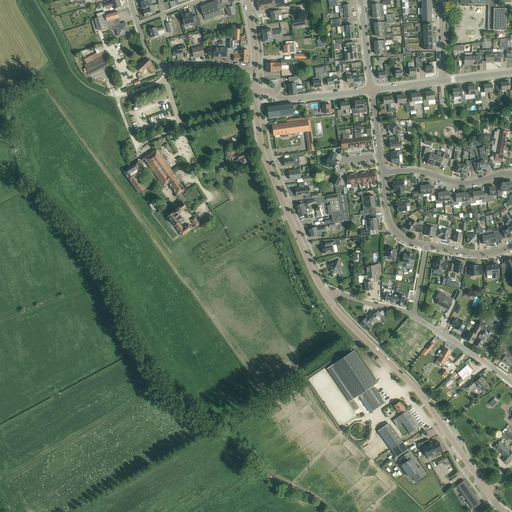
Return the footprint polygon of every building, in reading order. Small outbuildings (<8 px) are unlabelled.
[(111,0),(112,2),(105,4),(106,9),(113,7),(114,9),(121,7),(122,7),(119,0),(111,0)] [(149,6),(153,5),(151,0),(145,0),(141,2),(143,9),(143,8),(146,8),(146,9),(150,8),(149,7),(150,7),(149,6)] [(217,0),(200,7),(204,16),(220,10),(221,10),(221,9),(226,8),(228,16),(235,14),(234,6),(233,6),(232,2),(237,1),(236,0),(218,0),(217,0)] [(257,1),(259,11),(275,8),(285,6),(285,3),(287,3),(286,0),(261,0),(257,1)] [(372,5),(372,11),(383,10),(383,6),(390,5),(389,0),(385,1),(382,1),(382,3),(372,5)] [(493,30),(497,30),(497,34),(501,34),(502,30),(506,31),(506,30),(506,29),(506,24),(506,10),(506,9),(499,9),(499,2),(501,2),(500,2),(500,0),(486,0),(486,4),(488,4),(488,30),(493,30)] [(344,12),(351,11),(350,4),(339,6),(338,6),(339,12),(344,12)] [(146,8),(143,8),(144,11),(143,12),(145,17),(147,16),(148,16),(152,14),(155,13),(153,5),(149,6),(150,7),(149,7),(150,8),(146,9),(146,8)] [(281,15),(280,10),(270,12),(272,20),(279,19),(278,16),(281,15)] [(100,16),(97,17),(99,22),(100,27),(101,30),(115,26),(118,37),(129,34),(129,33),(128,31),(128,28),(127,28),(126,27),(127,26),(126,23),(120,25),(118,18),(119,18),(117,11),(105,15),(100,16)] [(182,15),(185,26),(195,23),(192,13),(182,15)] [(305,25),(304,18),(292,21),(293,27),(305,25)] [(375,29),(375,30),(387,28),(388,28),(388,23),(389,22),(389,23),(393,23),(393,22),(395,22),(395,19),(395,18),(386,19),(386,22),(374,23),(374,26),(373,27),(374,29),(375,29)] [(346,26),(340,26),(340,27),(341,33),(343,33),(354,31),(353,25),(346,26)] [(156,27),(149,29),(152,38),(159,36),(159,35),(162,34),(161,31),(164,30),(163,26),(157,28),(156,27)] [(387,32),(387,28),(375,30),(375,36),(386,35),(386,32),(387,32)] [(271,29),(262,30),(264,42),(272,41),(272,39),(274,39),(275,42),(293,40),(293,37),(282,38),(281,30),(271,31),(271,29)] [(343,33),(343,39),(348,39),(354,38),(354,31),(343,33)] [(345,53),(356,52),(355,45),(350,46),(349,42),(343,43),(343,47),(344,47),(345,53)] [(287,45),(284,45),(284,53),(290,53),(290,52),(294,52),(294,44),(294,43),(287,43),(287,45)] [(186,52),(184,45),(179,46),(179,49),(175,49),(176,51),(174,51),(173,53),(174,57),(175,58),(177,57),(177,59),(184,57),(182,52),(186,52)] [(202,47),(192,49),(194,57),(200,55),(200,56),(204,55),(203,50),(206,49),(205,45),(202,46),(202,47)] [(227,57),(227,48),(214,48),(214,57),(214,56),(221,56),(221,57),(227,57)] [(234,50),(234,53),(233,61),(248,62),(248,50),(240,50),(240,54),(239,54),(239,50),(234,50)] [(472,55),(472,65),(479,65),(479,57),(482,57),(482,50),(479,50),(479,52),(476,53),(476,55),(472,55)] [(356,52),(345,53),(346,62),(351,61),(350,60),(357,59),(356,52)] [(104,55),(84,65),(90,75),(109,65),(104,55)] [(151,63),(147,58),(136,68),(141,73),(146,68),(151,73),(156,69),(150,64),(151,63)] [(274,63),(267,63),(267,72),(274,72),(275,70),(282,70),(281,69),(288,69),(288,65),(298,65),(297,60),(281,60),(281,63),(274,63)] [(429,66),(425,66),(426,73),(433,72),(433,66),(432,62),(429,62),(429,66)] [(395,70),(395,77),(402,76),(401,70),(398,70),(397,63),(394,64),(395,70)] [(408,63),(409,75),(416,74),(415,68),(412,68),(411,63),(408,63)] [(322,67),(323,73),(326,73),(328,85),(334,85),(333,78),(330,78),(329,73),(327,73),(326,66),(322,67)] [(323,73),(322,67),(315,68),(316,78),(313,78),(313,79),(314,87),(321,86),(321,80),(324,80),(323,73)] [(380,67),(377,67),(378,73),(379,79),(382,79),(382,80),(384,79),(385,78),(385,72),(381,72),(380,67)] [(298,78),(297,72),(294,72),(295,77),(288,78),(289,82),(295,81),(298,78)] [(511,99),(511,90),(510,91),(508,82),(500,83),(501,90),(507,90),(507,96),(507,100),(511,99)] [(492,84),(484,85),(484,93),(489,92),(490,100),(497,99),(497,92),(493,93),(492,84)] [(476,86),(468,87),(469,95),(474,94),(475,102),(482,101),(481,95),(477,95),(476,86)] [(462,96),(461,88),(452,89),(454,100),(460,99),(461,102),(464,102),(466,102),(465,95),(462,96)] [(426,96),(422,97),(424,107),(428,107),(429,107),(428,104),(435,103),(434,91),(425,92),(426,96)] [(410,102),(411,112),(416,111),(415,101),(420,101),(419,93),(411,94),(412,101),(410,102)] [(411,112),(410,102),(406,102),(405,95),(397,96),(398,103),(402,103),(402,106),(406,105),(407,112),(411,112)] [(383,98),(384,104),(388,104),(389,112),(396,111),(395,103),(392,103),(391,97),(387,97),(386,96),(384,96),(383,98)] [(363,100),(355,101),(355,107),(352,107),(352,114),(359,113),(359,112),(367,112),(367,113),(366,104),(366,105),(363,105),(363,100)] [(348,102),(340,103),(341,110),(345,109),(346,114),(349,113),(349,109),(348,102)] [(292,103),(267,106),(269,118),(294,115),(293,109),(298,108),(301,108),(302,109),(303,109),(304,112),(306,112),(306,108),(305,103),(292,105),(292,103)] [(323,114),(323,113),(334,112),(334,109),(331,109),(330,104),(322,105),(323,108),(322,108),(321,109),(320,109),(320,112),(321,113),(322,113),(323,114)] [(278,124),(273,125),(274,136),(309,131),(308,120),(279,124),(279,123),(278,123),(278,124)] [(396,125),(394,122),(390,123),(389,125),(388,126),(387,127),(389,129),(388,131),(390,134),(392,134),(393,134),(399,133),(401,130),(397,125),(396,125)] [(365,146),(364,137),(362,137),(361,129),(357,130),(360,148),(362,148),(362,146),(365,146)] [(505,141),(506,137),(494,135),(493,138),(495,139),(495,141),(505,143),(506,141),(505,141)] [(402,143),(401,136),(394,137),(395,141),(389,142),(390,144),(389,144),(389,147),(390,147),(390,149),(395,148),(395,151),(400,150),(400,148),(402,147),(401,143),(402,143)] [(238,143),(229,147),(231,151),(227,152),(229,159),(234,158),(233,155),(235,154),(238,152),(237,149),(240,148),(238,143)] [(481,158),(478,159),(481,170),(487,168),(484,159),(487,159),(483,147),(479,148),(480,152),(479,152),(481,158)] [(503,152),(504,149),(492,147),(491,150),(493,150),(493,154),(503,156),(504,153),(503,152)] [(436,155),(430,153),(431,149),(426,148),(423,156),(429,158),(427,164),(440,168),(441,164),(441,163),(442,162),(447,163),(446,165),(447,165),(450,155),(438,151),(436,155)] [(151,169),(164,159),(156,149),(144,159),(151,169)] [(401,155),(400,150),(395,151),(391,152),(391,155),(390,156),(391,163),(398,162),(399,162),(398,155),(401,155)] [(244,153),(236,155),(238,160),(240,166),(248,163),(247,162),(252,160),(248,151),(244,152),(244,153)] [(337,154),(331,152),(329,157),(328,157),(325,166),(330,168),(330,167),(334,168),(337,161),(335,160),(337,154)] [(298,167),(297,157),(284,159),(285,167),(293,165),(293,167),(298,167)] [(151,169),(158,179),(171,169),(164,159),(151,169)] [(476,171),(481,170),(478,159),(475,159),(470,161),(471,170),(475,169),(476,171)] [(137,163),(124,172),(139,194),(146,189),(137,176),(143,172),(137,163)] [(164,187),(168,184),(177,177),(171,169),(158,179),(164,187)] [(301,178),(299,170),(289,171),(290,180),(301,178)] [(336,176),(335,175),(331,183),(335,185),(336,193),(341,192),(343,186),(339,185),(342,179),(338,177),(337,175),(336,176)] [(168,184),(177,195),(181,192),(185,189),(177,177),(168,184)] [(404,189),(404,181),(393,182),(393,190),(396,190),(397,195),(404,194),(404,189)] [(506,193),(505,182),(500,183),(500,184),(497,185),(498,196),(501,196),(503,198),(507,198),(507,194),(506,193)] [(295,188),(296,196),(310,194),(309,187),(304,187),(304,183),(299,184),(299,188),(295,188)] [(423,194),(426,194),(425,185),(420,186),(420,189),(417,189),(418,197),(423,197),(423,194)] [(431,185),(425,185),(426,194),(429,193),(429,196),(435,196),(434,187),(431,188),(431,185)] [(490,192),(487,192),(487,202),(493,201),(492,196),(496,195),(495,187),(489,187),(490,192)] [(483,191),(478,192),(479,200),(482,200),(482,202),(487,202),(487,192),(483,193),(483,191)] [(177,195),(179,199),(179,198),(184,204),(184,203),(184,204),(188,201),(185,197),(188,195),(187,192),(182,195),(181,192),(177,195)] [(187,198),(191,203),(199,197),(195,192),(187,198)] [(435,196),(436,204),(441,203),(441,201),(444,200),(443,192),(438,193),(438,195),(435,196)] [(453,205),(452,197),(449,197),(449,192),(443,192),(444,200),(447,200),(448,204),(450,204),(450,205),(452,205),(453,205)] [(470,195),(470,204),(474,204),(474,203),(476,203),(476,200),(479,200),(478,192),(472,192),(473,195),(470,195)] [(455,197),(452,197),(453,205),(459,205),(459,206),(462,206),(462,205),(461,193),(455,194),(455,197)] [(466,193),(461,193),(462,205),(468,205),(468,204),(470,204),(470,195),(466,195),(466,193)] [(346,194),(322,197),(314,198),(314,199),(306,202),(303,203),(296,206),(300,216),(307,213),(310,212),(308,207),(316,204),(330,202),(333,220),(326,221),(326,224),(333,223),(350,222),(346,194)] [(366,202),(376,201),(375,197),(374,197),(374,195),(368,196),(368,194),(361,195),(362,203),(366,202)] [(409,200),(395,201),(396,206),(397,206),(398,212),(407,211),(406,206),(410,206),(409,200)] [(186,206),(184,204),(183,204),(179,207),(178,207),(177,207),(167,215),(182,236),(192,229),(188,225),(183,228),(179,222),(183,219),(180,216),(179,216),(177,214),(181,211),(183,210),(182,210),(186,207),(186,206)] [(197,212),(193,215),(195,217),(191,220),(196,227),(199,224),(198,223),(202,220),(197,212)] [(412,219),(409,222),(404,219),(401,221),(407,225),(405,228),(412,232),(414,229),(415,230),(415,231),(421,233),(424,221),(420,220),(418,224),(412,219)] [(359,236),(361,236),(368,235),(370,235),(369,230),(378,229),(378,228),(379,228),(379,223),(366,225),(366,229),(360,230),(359,231),(359,236)] [(437,225),(427,223),(424,235),(431,236),(430,237),(435,238),(436,232),(437,225)] [(317,227),(308,229),(310,237),(318,235),(318,233),(329,230),(328,226),(317,228),(317,227)] [(478,228),(478,231),(478,233),(479,242),(483,241),(483,244),(486,243),(486,245),(490,244),(488,230),(485,231),(484,233),(482,234),(481,227),(480,226),(478,226),(478,228)] [(442,230),(438,229),(436,236),(440,237),(440,236),(441,236),(441,239),(447,240),(448,235),(450,236),(452,228),(446,227),(445,230),(442,229),(442,230)] [(498,231),(500,238),(504,236),(506,238),(508,237),(509,238),(511,236),(508,228),(505,230),(504,228),(498,231)] [(490,230),(488,230),(490,244),(494,243),(493,242),(496,242),(496,239),(500,238),(498,231),(492,232),(492,231),(490,230)] [(476,234),(467,235),(467,244),(473,243),(473,240),(476,240),(476,234)] [(332,239),(324,240),(325,246),(322,247),(323,254),(329,252),(329,254),(334,253),(332,239)] [(394,249),(387,247),(385,257),(387,257),(389,257),(389,260),(396,261),(397,252),(394,252),(394,249)] [(407,254),(404,254),(402,262),(413,264),(415,256),(412,255),(412,254),(407,253),(407,254)] [(340,261),(339,258),(325,264),(326,266),(329,264),(330,267),(330,268),(330,269),(331,268),(331,270),(330,270),(332,274),(333,274),(334,276),(340,273),(339,272),(342,270),(339,262),(340,261)] [(444,260),(436,258),(435,262),(434,266),(435,266),(434,269),(443,271),(443,270),(446,271),(448,262),(444,261),(444,260)] [(454,264),(450,263),(448,271),(462,273),(464,263),(456,262),(455,265),(453,265),(454,264)] [(490,266),(486,266),(487,275),(492,275),(493,278),(498,277),(498,274),(497,264),(490,264),(490,266)] [(381,265),(366,266),(367,275),(363,276),(364,282),(365,282),(366,291),(372,290),(371,286),(372,286),(372,281),(371,282),(370,278),(376,277),(376,281),(382,281),(381,265)] [(477,265),(469,265),(469,276),(478,275),(482,274),(482,266),(478,266),(477,265)] [(391,302),(393,294),(393,291),(388,289),(384,289),(383,294),(386,295),(385,301),(391,302)] [(458,291),(457,291),(453,299),(458,301),(462,293),(458,291)] [(448,310),(451,303),(444,299),(446,296),(439,292),(435,299),(438,300),(437,304),(441,307),(442,306),(444,307),(443,307),(448,310)] [(398,295),(396,304),(403,305),(404,299),(407,299),(408,295),(405,294),(404,296),(399,295),(398,295)] [(360,324),(368,331),(383,316),(377,311),(375,313),(373,310),(366,318),(360,324)] [(462,332),(466,323),(459,320),(455,318),(454,318),(451,325),(456,327),(455,328),(462,332)] [(480,329),(482,330),(485,324),(486,322),(483,320),(482,322),(481,321),(478,326),(478,325),(473,333),(470,331),(465,339),(472,343),(480,329)] [(492,327),(490,326),(485,324),(482,330),(480,334),(486,337),(492,327)] [(486,337),(480,334),(473,345),(480,348),(486,337)] [(444,347),(439,357),(440,357),(441,356),(444,358),(445,356),(448,358),(452,352),(448,349),(444,347)] [(377,383),(354,350),(327,369),(350,402),(356,397),(359,396),(370,412),(384,403),(373,387),(377,383)] [(505,350),(503,353),(506,355),(502,361),(510,367),(511,364),(511,356),(510,355),(510,354),(505,350)] [(403,356),(399,360),(407,368),(412,364),(403,356)] [(440,357),(439,357),(437,361),(436,364),(438,366),(442,368),(444,364),(448,358),(445,356),(444,358),(441,356),(440,357)] [(474,372),(468,365),(458,374),(463,379),(459,382),(461,384),(458,386),(460,388),(465,384),(463,381),(474,372)] [(489,386),(481,377),(475,383),(483,391),(489,386)] [(453,382),(450,379),(445,385),(448,388),(453,382)] [(475,385),(472,381),(466,386),(467,387),(465,388),(468,391),(469,390),(475,385)] [(497,402),(493,399),(489,403),(493,407),(497,402)] [(402,422),(410,433),(419,427),(407,410),(404,406),(403,407),(399,402),(394,406),(399,412),(401,415),(399,416),(393,420),(397,426),(402,422)] [(403,446),(388,424),(378,431),(393,453),(403,446)] [(505,435),(510,439),(511,440),(511,433),(508,430),(505,428),(502,432),(505,434),(505,435)] [(431,444),(423,448),(427,457),(442,450),(438,441),(435,442),(434,440),(429,442),(431,444)] [(509,449),(504,445),(500,441),(494,447),(503,455),(509,449)] [(509,449),(503,455),(505,456),(502,459),(507,464),(511,458),(511,447),(511,446),(509,449)] [(412,476),(416,482),(425,475),(420,467),(418,468),(411,459),(413,457),(409,451),(399,458),(403,464),(401,465),(409,477),(412,476)] [(480,504),(464,481),(457,485),(473,508),(480,504)]
